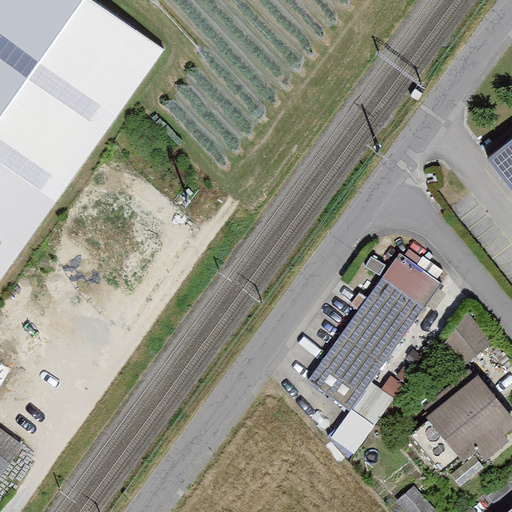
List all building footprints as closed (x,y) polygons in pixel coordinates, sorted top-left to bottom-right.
[(511,133),(485,155),(511,189),(511,133)] [(435,289),(391,258),(301,386),(345,417),(435,289)] [(459,317),(437,348),(455,370),(484,346),(459,317)] [(509,427),(470,382),(403,439),(439,480),(471,453),(481,465),(503,446),(496,437),(509,427)] [(0,429),(0,477),(23,446),(0,429)]
